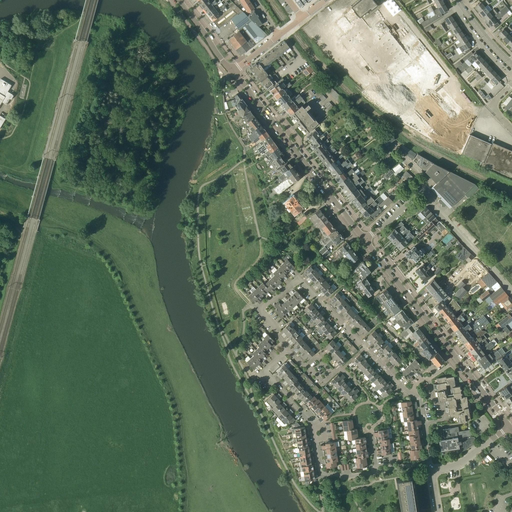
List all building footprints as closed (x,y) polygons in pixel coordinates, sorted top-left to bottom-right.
[(211,4),(215,0),(206,0),(200,4),(204,8),(211,3),(211,4)] [(214,8),(218,5),(217,5),(218,4),(217,3),(220,0),(215,0),(211,4),(211,3),(204,8),(207,13),(214,7),(214,8)] [(433,141),(461,153),(470,134),(477,117),(464,112),(463,111),(456,118),(432,92),(439,85),(449,77),(418,39),(404,50),(389,31),(390,30),(387,26),(384,29),(386,32),(383,35),(380,32),(376,26),(371,30),(368,26),(362,18),(361,18),(360,17),(370,9),(371,10),(377,5),(373,0),(360,0),(352,7),(353,8),(344,15),(335,22),(344,34),(338,39),(348,51),(354,47),(378,78),(363,91),(386,110),(397,118),(403,123),(433,141)] [(438,8),(445,5),(442,0),(440,0),(435,3),(438,8)] [(251,2),(243,7),(246,10),(248,12),(245,14),(247,16),(254,11),(253,9),(254,8),(251,2)] [(479,12),(485,7),(481,2),(475,7),(479,12)] [(218,12),(225,5),(224,4),(219,7),(218,5),(214,8),(214,7),(207,13),(210,17),(217,11),(218,12)] [(243,12),(237,6),(235,4),(230,8),(220,15),(213,21),(219,28),(231,19),(240,30),(252,21),(247,16),(245,14),(243,12)] [(213,21),(220,15),(219,13),(227,7),(225,5),(218,12),(217,11),(210,17),(213,21)] [(423,27),(428,24),(439,18),(437,15),(441,13),(441,14),(448,10),(445,5),(438,8),(435,10),(432,12),(427,15),(429,18),(424,21),(421,23),(423,27)] [(328,6),(324,10),(327,14),(332,11),(328,6)] [(497,22),(496,21),(509,10),(506,6),(498,12),(496,14),(493,17),(487,21),(491,26),(497,22)] [(483,17),(489,12),(485,7),(479,12),(483,17)] [(252,20),(259,27),(263,24),(257,13),(256,14),(254,11),(247,16),(252,21),(252,20)] [(487,21),(493,17),(489,12),(483,17),(487,21)] [(448,25),(454,20),(451,15),(444,19),(448,25)] [(259,27),(252,20),(252,21),(240,30),(228,39),(241,55),(268,35),(267,35),(259,27)] [(451,30),(458,26),(454,20),(448,25),(451,30)] [(453,36),(455,35),(461,31),(458,26),(451,30),(449,31),(453,36)] [(503,39),(508,34),(503,29),(498,34),(503,39)] [(458,40),(464,36),(461,31),(455,35),(458,40)] [(507,43),(511,38),(511,37),(508,34),(503,39),(507,43)] [(462,45),(468,41),(464,36),(458,40),(460,42),(456,45),(455,44),(453,45),(456,49),(462,45)] [(281,44),(286,50),(290,48),(285,41),(281,44)] [(462,45),(465,50),(471,47),(468,41),(462,45)] [(282,53),(286,50),(281,44),(277,47),(282,53)] [(278,57),(282,53),(277,47),(273,50),(278,57)] [(274,60),(278,57),(273,50),(269,53),(274,60)] [(474,61),(480,56),(476,51),(467,59),(472,64),(474,61)] [(270,63),(274,60),(269,53),(265,56),(270,63)] [(266,66),(270,63),(265,56),(261,59),(266,66)] [(479,66),(484,60),(480,56),(474,61),(479,66)] [(263,68),(266,66),(261,59),(258,62),(263,68)] [(483,70),(488,65),(484,60),(479,66),(483,70)] [(266,72),(263,68),(258,62),(256,63),(250,68),(253,72),(254,72),(257,76),(256,77),(260,81),(269,73),(270,74),(270,73),(268,70),(266,72)] [(470,66),(465,70),(468,73),(474,67),(471,64),(469,66),(470,66)] [(487,75),(493,69),(488,65),(483,70),(487,75)] [(313,71),(310,66),(303,72),(306,76),(313,71)] [(491,79),(497,74),(493,69),(487,75),(491,79)] [(273,78),(270,74),(269,73),(260,81),(261,83),(261,84),(262,85),(263,85),(263,86),(273,78)] [(497,74),(491,79),(489,82),(493,86),(495,84),(496,84),(501,79),(497,74)] [(273,78),(263,86),(264,86),(263,87),(264,88),(265,88),(267,90),(277,83),(273,78)] [(273,95),(287,84),(282,78),(278,81),(280,83),(270,90),(274,95),(273,95)] [(2,102),(3,103),(7,105),(7,104),(10,99),(11,100),(14,95),(13,95),(8,91),(12,85),(1,79),(0,80),(0,94),(4,97),(2,102)] [(277,99),(286,92),(284,90),(285,89),(285,90),(291,85),(289,82),(287,84),(273,95),(277,99)] [(282,105),(290,98),(289,97),(292,95),(289,90),(286,92),(277,99),(282,105)] [(239,110),(245,105),(237,94),(233,97),(235,99),(234,99),(226,102),(228,108),(236,106),(236,107),(239,110)] [(285,110),(285,109),(301,96),(299,94),(293,99),(292,100),(291,98),(290,98),(282,105),(281,105),(285,110)] [(303,100),(303,99),(301,96),(285,109),(288,112),(303,100)] [(302,106),(306,103),(303,100),(288,112),(290,115),(302,106)] [(242,117),(250,111),(245,105),(239,110),(242,117)] [(310,116),(308,113),(306,110),(310,107),(308,105),(304,108),(302,106),(290,115),(296,122),(297,123),(299,126),(302,130),(303,129),(307,134),(311,130),(318,123),(315,119),(313,120),(310,116)] [(246,123),(255,117),(250,111),(242,117),(246,123)] [(255,129),(260,124),(255,117),(246,123),(245,124),(246,127),(246,129),(246,130),(248,135),(251,133),(250,132),(253,130),(255,129)] [(312,142),(322,134),(320,131),(317,133),(316,130),(318,129),(317,127),(320,125),(318,123),(311,130),(312,131),(308,134),(308,135),(306,137),(307,137),(306,137),(306,138),(307,139),(308,140),(309,139),(309,140),(310,139),(312,142)] [(258,136),(265,131),(260,124),(255,129),(257,131),(255,133),(253,135),(256,138),(258,136)] [(262,141),(269,135),(265,131),(258,136),(256,138),(253,141),(255,143),(260,139),(262,141)] [(324,142),(321,138),(328,133),(327,131),(322,134),(312,142),(310,144),(312,145),(311,146),(311,147),(313,149),(314,150),(324,142)] [(511,152),(470,134),(461,153),(481,161),(511,175),(511,152)] [(266,147),(273,141),(269,135),(262,141),(260,142),(262,145),(257,149),(260,153),(267,148),(266,147)] [(384,140),(388,145),(395,140),(390,136),(384,140)] [(328,148),(328,147),(325,144),(326,144),(325,143),(326,142),(326,143),(327,143),(329,141),(327,139),(324,142),(314,150),(316,152),(316,153),(317,155),(318,155),(328,148)] [(266,156),(277,148),(276,146),(273,141),(266,147),(267,148),(268,150),(265,152),(266,153),(263,155),(265,157),(266,156)] [(332,153),(330,150),(330,149),(329,148),(330,148),(331,148),(333,147),(331,145),(328,147),(328,148),(318,155),(320,158),(320,159),(321,160),(322,160),(322,161),(332,153)] [(389,154),(391,153),(386,147),(382,150),(387,156),(389,154)] [(272,163),(280,157),(279,155),(282,154),(278,148),(277,148),(266,156),(271,162),(272,163)] [(336,159),(336,158),(334,155),(333,154),(334,153),(335,154),(337,152),(336,150),(332,153),(322,161),(324,163),(324,164),(325,166),(326,165),(327,166),(336,159)] [(340,164),(338,161),(337,163),(336,162),(345,155),(343,153),(336,158),(336,159),(327,166),(328,168),(328,170),(329,172),(331,171),(331,172),(340,164)] [(387,156),(381,160),(385,165),(393,159),(389,154),(387,156)] [(425,172),(433,163),(417,154),(413,161),(425,172)] [(273,174),(274,173),(278,170),(277,169),(282,165),(282,164),(284,162),(280,157),(272,163),(275,167),(270,171),(273,174)] [(335,177),(345,170),(343,167),(350,161),(347,159),(340,164),(331,172),(333,174),(332,174),(332,175),(333,177),(334,177),(335,177)] [(278,170),(274,173),(276,175),(279,172),(279,173),(280,172),(282,174),(283,174),(283,173),(292,166),(293,166),(292,166),(292,165),(292,164),(291,163),(290,163),(289,164),(288,165),(287,163),(278,170)] [(436,183),(449,171),(433,163),(425,172),(436,183)] [(283,174),(282,174),(279,177),(282,182),(284,180),(296,171),(292,166),(283,173),(283,174)] [(396,176),(402,170),(404,169),(401,166),(394,173),(396,176)] [(339,183),(347,177),(356,170),(354,167),(347,172),(345,170),(335,177),(336,178),(335,178),(335,179),(336,181),(337,181),(338,181),(339,183)] [(382,176),(386,180),(394,173),(391,170),(382,176)] [(273,188),(278,195),(279,195),(282,192),(294,183),(301,177),(296,171),(284,180),(282,182),(273,188)] [(407,179),(411,175),(406,171),(402,175),(407,180),(407,179)] [(475,184),(449,171),(436,183),(431,189),(440,198),(438,200),(438,202),(440,202),(442,203),(441,203),(441,207),(445,207),(447,205),(450,208),(453,205),(475,184)] [(359,178),(355,173),(349,178),(347,177),(339,183),(338,184),(343,190),(360,177),(359,177),(359,178)] [(347,195),(358,186),(357,184),(359,182),(358,181),(361,179),(360,177),(343,190),(345,192),(344,193),(345,194),(347,194),(347,195)] [(367,185),(366,186),(363,188),(362,187),(360,188),(358,186),(347,195),(350,198),(350,199),(350,200),(351,200),(352,200),(368,187),(367,185)] [(369,191),(367,189),(369,187),(368,187),(352,200),(357,207),(371,194),(369,191)] [(357,207),(359,210),(372,198),(376,194),(379,192),(376,189),(374,191),(371,194),(357,207)] [(289,210),(298,202),(293,196),(284,203),(288,208),(287,209),(289,210)] [(366,217),(369,215),(384,201),(380,196),(369,206),(362,212),(366,217)] [(382,211),(387,206),(386,205),(391,199),(388,197),(384,201),(369,215),(373,219),(382,211)] [(362,212),(369,206),(367,205),(370,203),(374,200),(372,198),(359,210),(362,212)] [(298,202),(289,210),(290,212),(291,211),(294,215),(297,213),(298,215),(299,215),(301,213),(302,212),(300,210),(303,208),(298,202)] [(425,217),(431,212),(426,207),(420,212),(425,217)] [(312,223),(323,214),(319,209),(312,215),(309,218),(311,221),(312,223)] [(431,212),(425,217),(430,222),(431,222),(435,218),(436,217),(434,215),(431,212)] [(320,229),(329,221),(323,214),(312,223),(318,230),(320,229)] [(325,237),(335,229),(329,221),(320,229),(322,232),(321,232),(325,237)] [(435,225),(431,221),(416,236),(420,240),(435,225)] [(439,222),(435,226),(441,232),(445,228),(440,221),(439,222)] [(387,236),(389,237),(392,240),(405,228),(403,225),(401,227),(398,224),(394,228),(395,229),(387,236)] [(396,245),(405,236),(403,234),(408,230),(405,228),(392,240),(396,245)] [(324,247),(340,234),(339,234),(340,232),(338,231),(337,231),(335,229),(325,237),(319,241),(324,247)] [(405,236),(396,245),(401,249),(408,243),(408,242),(409,241),(408,239),(412,235),(410,232),(405,236)] [(319,250),(325,257),(330,253),(327,249),(334,243),(336,245),(344,239),(343,238),(344,238),(343,236),(341,235),(341,236),(340,234),(324,247),(319,250)] [(339,257),(344,253),(351,248),(351,247),(349,245),(349,244),(348,243),(347,243),(346,242),(339,248),(341,251),(340,253),(338,256),(339,257)] [(410,260),(412,262),(413,262),(414,262),(415,262),(416,261),(425,252),(422,248),(418,251),(414,247),(410,251),(409,250),(405,254),(405,256),(407,258),(409,258),(410,257),(411,258),(410,260)] [(471,254),(464,248),(464,247),(455,256),(462,263),(465,260),(471,254)] [(358,258),(355,254),(351,248),(344,253),(348,257),(346,259),(348,261),(350,260),(351,262),(348,266),(350,268),(354,264),(352,263),(354,261),(356,264),(360,261),(358,258)] [(429,258),(435,252),(432,250),(426,255),(429,258)] [(474,257),(471,254),(465,260),(468,263),(474,257)] [(287,259),(284,263),(290,270),(294,266),(287,259)] [(354,271),(351,273),(353,274),(355,272),(356,272),(357,271),(360,273),(366,267),(368,266),(367,264),(366,263),(364,263),(363,261),(355,269),(354,271)] [(420,276),(425,272),(429,268),(430,268),(435,263),(433,261),(427,266),(425,264),(416,271),(415,272),(416,273),(418,273),(420,276)] [(478,261),(470,268),(481,279),(488,272),(478,261)] [(280,266),(280,267),(280,266),(286,273),(287,273),(290,270),(284,263),(280,266)] [(307,275),(314,269),(312,266),(314,265),(312,263),(304,271),(307,275)] [(283,277),(287,273),(286,273),(280,266),(280,267),(277,270),(283,277)] [(365,277),(366,276),(371,271),(369,270),(370,269),(369,268),(369,267),(368,266),(366,267),(360,273),(359,274),(363,279),(365,277)] [(316,267),(314,269),(307,275),(311,278),(318,272),(319,270),(316,267)] [(425,272),(420,276),(424,281),(426,280),(432,276),(432,275),(434,274),(429,268),(425,272)] [(273,273),(275,275),(280,280),(283,277),(277,270),(273,273)] [(314,282),(321,276),(318,272),(311,278),(314,282)] [(497,282),(494,278),(488,272),(481,279),(477,282),(482,288),(486,285),(489,288),(491,287),(497,282)] [(282,282),(280,280),(275,275),(272,278),(278,285),(282,282)] [(317,286),(324,279),(321,276),(314,282),(317,286)] [(362,289),(363,289),(368,284),(369,283),(369,282),(368,280),(367,280),(366,280),(365,277),(363,279),(361,281),(360,280),(358,282),(359,283),(357,283),(362,289)] [(274,288),(278,285),(272,278),(268,281),(274,288)] [(320,289),(327,283),(324,279),(317,286),(320,289)] [(439,287),(440,286),(444,282),(442,280),(438,284),(433,279),(425,286),(432,294),(439,287)] [(271,292),(274,288),(268,281),(265,285),(264,285),(269,290),(271,292)] [(495,291),(501,287),(497,282),(491,287),(495,291)] [(263,283),(259,286),(266,293),(269,290),(264,285),(265,285),(263,283)] [(324,293),(331,286),(327,283),(320,289),(324,293)] [(363,289),(368,296),(374,292),(368,284),(363,289)] [(439,302),(446,294),(444,291),(448,286),(446,284),(441,288),(440,286),(439,287),(432,294),(439,302)] [(262,296),(266,293),(259,286),(256,289),(262,296)] [(327,296),(328,296),(334,290),(331,286),(324,293),(327,296)] [(462,287),(455,294),(460,299),(467,292),(462,287)] [(491,295),(489,296),(493,301),(499,296),(504,291),(501,287),(495,291),(491,294),(491,295)] [(258,300),(262,296),(256,289),(252,293),(258,300)] [(380,303),(383,300),(390,295),(386,289),(376,297),(380,303)] [(483,301),(489,296),(491,295),(491,294),(487,290),(482,294),(479,296),(483,301)] [(293,294),(299,301),(303,298),(297,291),(293,294)] [(330,299),(334,302),(334,303),(341,296),(339,294),(341,293),(339,291),(330,299)] [(508,296),(504,291),(499,296),(493,301),(496,306),(500,303),(500,302),(508,296)] [(258,300),(252,293),(250,295),(248,293),(247,294),(255,303),(258,300)] [(293,294),(289,298),(296,305),(299,301),(293,294)] [(439,311),(445,305),(445,304),(446,303),(444,301),(449,296),(446,294),(439,302),(434,307),(439,311)] [(396,302),(390,295),(383,300),(384,302),(381,304),(382,305),(383,305),(386,309),(396,302)] [(337,306),(344,300),(341,296),(334,303),(337,306)] [(510,307),(511,305),(511,300),(508,296),(500,302),(500,303),(506,310),(510,307)] [(292,308),(296,305),(289,298),(286,301),(292,308)] [(344,300),(337,306),(339,308),(340,310),(347,303),(350,301),(347,298),(344,300)] [(461,308),(459,305),(454,298),(448,305),(448,306),(447,307),(445,305),(439,311),(447,322),(455,315),(453,314),(461,308)] [(289,311),(292,308),(286,301),(283,304),(282,304),(288,311),(289,311)] [(396,302),(386,309),(383,312),(386,315),(389,313),(391,316),(401,308),(396,302)] [(304,310),(307,314),(314,307),(311,303),(304,310)] [(350,308),(351,307),(347,303),(340,310),(344,313),(350,308)] [(282,304),(278,307),(285,314),(288,311),(282,304),(283,304),(282,304)] [(283,316),(285,314),(278,307),(275,310),(283,319),(284,318),(283,316)] [(307,314),(311,317),(318,311),(314,307),(307,314)] [(353,311),(350,308),(344,313),(343,314),(345,316),(344,318),(345,319),(353,311)] [(388,322),(388,321),(386,323),(390,326),(405,314),(404,313),(404,312),(404,311),(403,310),(402,310),(389,320),(389,321),(388,322)] [(319,313),(318,311),(311,317),(314,321),(321,314),(319,313)] [(356,315),(353,311),(345,319),(346,320),(347,319),(350,322),(351,321),(350,321),(356,315)] [(451,326),(465,315),(463,312),(456,318),(455,315),(447,322),(451,326)] [(314,321),(317,324),(324,318),(324,319),(324,318),(321,314),(314,321)] [(350,321),(351,321),(352,322),(354,324),(361,318),(357,314),(356,315),(350,321)] [(390,326),(394,330),(395,330),(401,325),(409,319),(407,317),(408,316),(408,315),(407,314),(406,314),(405,314),(390,326)] [(454,331),(462,325),(460,323),(468,316),(466,314),(465,315),(451,326),(454,331)] [(487,326),(486,325),(490,323),(483,315),(473,324),(470,326),(458,336),(464,343),(471,337),(474,335),(487,326)] [(502,328),(511,320),(511,317),(510,315),(498,323),(502,328)] [(327,322),(324,319),(324,318),(317,324),(320,328),(327,322)] [(354,324),(357,328),(364,321),(361,318),(354,324)] [(409,319),(401,325),(405,329),(399,334),(404,338),(411,331),(408,327),(413,322),(410,318),(409,319)] [(470,326),(473,324),(469,319),(462,325),(454,331),(458,336),(470,326)] [(357,328),(360,331),(367,325),(364,321),(357,328)] [(286,334),(293,327),(295,325),(291,322),(282,330),(286,334)] [(330,325),(328,324),(327,322),(320,328),(323,332),(330,325)] [(334,329),(332,327),(330,325),(323,332),(327,335),(334,329)] [(364,335),(365,334),(372,327),(371,325),(369,327),(367,325),(360,331),(362,333),(364,335)] [(289,337),(296,331),(293,327),(286,334),(289,337)] [(404,338),(410,344),(411,344),(423,334),(418,328),(413,333),(411,331),(404,338)] [(337,333),(335,331),(334,329),(327,335),(328,337),(327,339),(328,341),(337,333)] [(292,341),(299,334),(296,331),(289,337),(292,341)] [(378,334),(375,331),(368,337),(371,341),(378,334)] [(467,348),(484,334),(482,335),(481,333),(476,337),(474,335),(471,337),(464,343),(467,348)] [(270,344),(271,344),(272,343),(274,341),(268,334),(264,338),(265,339),(265,338),(270,344)] [(301,339),(302,339),(303,338),(299,334),(292,341),(295,344),(301,339)] [(371,341),(374,344),(381,338),(378,334),(371,341)] [(423,334),(411,344),(414,346),(415,345),(416,346),(419,343),(419,344),(426,338),(423,334)] [(470,351),(485,339),(487,338),(484,334),(467,348),(470,351)] [(265,338),(265,339),(261,342),(268,349),(272,345),(271,344),(270,344),(265,338)] [(384,342),(381,338),(374,344),(377,348),(384,342)] [(430,343),(426,338),(419,344),(419,343),(416,346),(420,351),(421,350),(424,348),(430,343)] [(305,342),(302,339),(301,339),(295,344),(294,345),(298,349),(305,342)] [(487,351),(494,346),(491,341),(488,343),(485,339),(470,351),(476,360),(487,351)] [(336,344),(333,340),(326,346),(329,350),(336,344)] [(264,352),(268,349),(261,342),(258,345),(259,347),(264,352)] [(298,349),(301,352),(308,346),(305,342),(298,349)] [(387,345),(384,342),(377,348),(381,352),(381,351),(387,345)] [(424,348),(428,352),(434,347),(430,343),(424,348)] [(339,347),(336,344),(329,350),(332,353),(332,354),(337,349),(338,349),(339,347)] [(388,345),(387,345),(381,351),(381,352),(384,355),(391,348),(388,345)] [(301,352),(304,356),(311,349),(308,346),(301,352)] [(266,354),(264,352),(259,347),(256,350),(262,357),(266,354)] [(428,352),(431,357),(438,352),(434,347),(428,352)] [(384,355),(387,358),(394,352),(391,348),(384,355)] [(501,356),(505,353),(501,348),(498,351),(497,351),(480,364),(483,369),(495,361),(494,360),(494,359),(493,358),(499,353),(501,356)] [(511,348),(507,351),(505,353),(501,356),(496,360),(497,360),(499,363),(500,365),(511,355),(511,348)] [(313,352),(311,349),(304,356),(308,360),(316,352),(315,350),(313,352)] [(341,352),(338,349),(337,349),(332,354),(332,353),(330,355),(332,357),(331,359),(333,360),(341,352)] [(497,351),(496,349),(492,352),(491,351),(489,353),(487,351),(476,360),(480,364),(497,351)] [(259,360),(262,357),(256,350),(252,354),(254,355),(259,360)] [(337,362),(344,356),(341,352),(333,360),(334,361),(335,360),(337,362)] [(387,358),(390,362),(391,362),(398,356),(394,352),(387,358)] [(443,362),(445,361),(444,360),(438,352),(431,357),(430,358),(432,361),(431,362),(434,365),(435,364),(437,366),(437,367),(440,370),(440,369),(441,369),(445,366),(443,362)] [(353,363),(355,362),(357,364),(364,358),(360,354),(352,362),(353,363)] [(261,362),(259,360),(254,355),(251,358),(257,365),(261,362)] [(511,355),(500,365),(501,366),(504,369),(504,370),(511,363),(511,355)] [(337,362),(340,366),(341,365),(349,358),(348,356),(346,358),(344,356),(337,362)] [(394,366),(395,365),(397,363),(401,359),(398,356),(391,362),(394,366)] [(253,369),(257,365),(251,358),(247,362),(253,369)] [(360,367),(360,368),(366,362),(367,362),(367,361),(364,358),(357,364),(360,367)] [(422,366),(415,359),(412,363),(418,370),(422,366)] [(370,365),(367,362),(366,362),(360,368),(360,367),(359,368),(363,371),(370,365)] [(277,371),(280,375),(281,375),(288,368),(290,366),(286,363),(277,371)] [(415,373),(418,370),(412,363),(408,366),(415,373)] [(373,369),(370,365),(363,371),(366,375),(373,369)] [(411,376),(415,373),(408,366),(405,369),(411,376)] [(291,372),(288,368),(281,375),(284,378),(291,372)] [(369,379),(376,372),(373,369),(366,375),(369,379)] [(407,380),(411,376),(405,369),(401,373),(407,380)] [(291,372),(284,378),(287,382),(294,376),(291,372)] [(373,382),(379,376),(376,372),(369,379),(373,382)] [(334,385),(341,378),(338,375),(331,381),(334,385)] [(383,379),(382,377),(380,375),(379,376),(373,382),(376,385),(383,379)] [(287,382),(290,385),(296,380),(297,380),(298,379),(294,376),(287,382)] [(443,400),(449,399),(450,407),(451,407),(452,413),(454,412),(454,415),(454,416),(455,418),(457,417),(457,422),(467,420),(470,420),(470,417),(471,417),(471,416),(471,413),(470,407),(469,404),(469,403),(469,402),(468,402),(468,399),(467,398),(467,397),(467,396),(465,396),(463,397),(463,393),(462,391),(462,390),(462,388),(462,387),(461,386),(461,385),(461,386),(460,386),(459,386),(457,386),(455,386),(454,381),(455,381),(454,376),(446,378),(446,377),(444,377),(437,378),(437,380),(437,383),(437,384),(439,384),(440,396),(443,395),(444,396),(443,396),(443,400)] [(344,382),(344,381),(341,378),(334,385),(337,388),(344,382)] [(379,389),(380,389),(386,383),(387,383),(383,379),(376,385),(379,389)] [(300,383),(297,380),(296,380),(290,385),(289,386),(292,388),(290,390),(292,391),(300,383)] [(511,388),(511,381),(507,386),(499,391),(502,395),(511,388)] [(337,388),(341,392),(348,385),(344,382),(337,388)] [(296,393),(303,387),(300,383),(292,391),(293,392),(294,391),(296,393)] [(379,389),(382,393),(389,387),(386,383),(380,389),(379,389)] [(351,389),(348,385),(341,392),(344,396),(345,395),(344,395),(351,389)] [(298,398),(306,391),(303,387),(296,393),(298,396),(297,397),(298,398)] [(382,396),(384,398),(393,390),(389,387),(382,393),(384,395),(382,396)] [(345,395),(348,398),(355,392),(351,388),(351,389),(344,395),(345,395)] [(505,399),(511,394),(511,388),(502,395),(505,399)] [(303,400),(310,394),(306,391),(298,398),(299,399),(301,398),(303,400)] [(358,396),(355,392),(348,398),(351,402),(358,396)] [(277,398),(275,395),(274,394),(266,401),(269,405),(277,398)] [(310,394),(303,400),(305,403),(303,404),(305,405),(307,403),(308,402),(313,398),(310,394)] [(307,403),(310,406),(310,407),(318,400),(314,396),(313,398),(308,402),(307,403)] [(281,401),(279,399),(277,398),(269,405),(272,408),(272,409),(279,403),(281,401)] [(311,406),(314,409),(314,410),(322,403),(318,399),(318,400),(310,407),(311,406)] [(282,406),(279,403),(272,409),(272,408),(271,410),(274,414),(282,406)] [(317,413),(325,406),(322,403),(314,410),(316,413),(317,413)] [(274,414),(278,417),(286,410),(282,406),(274,414)] [(321,416),(328,410),(325,406),(317,413),(317,414),(318,413),(321,416)] [(289,413),(287,412),(286,410),(278,417),(281,421),(289,413)] [(324,420),(332,413),(328,410),(321,416),(318,419),(320,422),(323,419),(324,420)] [(292,417),(289,413),(281,421),(284,424),(286,423),(287,425),(293,423),(295,420),(292,417)] [(464,447),(461,431),(459,431),(458,427),(449,429),(450,435),(451,434),(451,438),(453,449),(459,448),(459,450),(464,449),(464,447)] [(443,429),(444,439),(443,439),(442,432),(438,432),(441,451),(445,450),(445,451),(447,451),(447,450),(453,449),(451,438),(451,434),(450,435),(449,429),(443,429)] [(471,437),(470,430),(469,430),(461,431),(464,447),(469,447),(472,445),(474,443),(475,441),(475,440),(475,438),(473,437),(472,437),(471,437)] [(416,511),(411,477),(396,480),(400,511),(416,511)]
